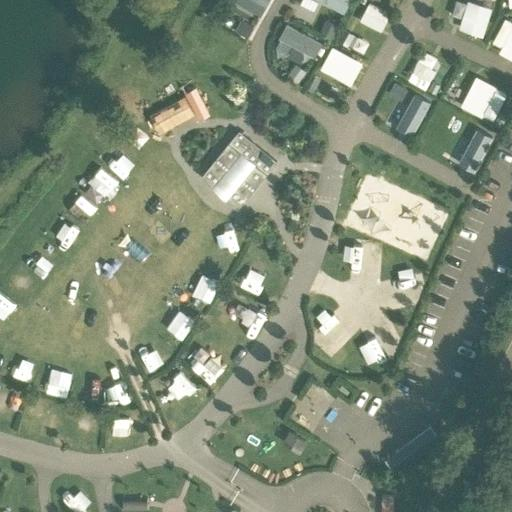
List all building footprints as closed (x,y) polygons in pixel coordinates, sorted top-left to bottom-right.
[(224,0),(256,16),(264,0),(224,0)] [(325,0),(345,9),(348,0),(325,0)] [(373,0),(367,0),(360,17),(384,28),(393,8),(373,0)] [(479,0),(469,0),(461,26),(485,34),(494,5),(479,0)] [(333,34),(339,22),(327,16),(321,29),(333,34)] [(511,47),(511,19),(506,17),(495,39),(511,47)] [(279,36),(316,54),(321,43),(285,25),(279,36)] [(322,64),(353,79),(362,58),(331,44),(322,64)] [(417,56),(406,75),(427,87),(437,68),(417,56)] [(495,120),(510,90),(477,73),(462,104),(495,120)] [(209,115),(197,89),(187,93),(200,119),(209,115)] [(398,125),(412,132),(429,99),(415,92),(398,125)] [(479,128),(461,160),(474,167),(492,135),(479,128)] [(277,162),(238,131),(202,175),(241,206),(277,162)] [(261,268),(274,254),(261,244),(249,257),(261,268)] [(247,268),(239,285),(252,291),(260,275),(247,268)] [(31,404),(28,418),(54,423),(57,410),(31,404)] [(81,433),(100,436),(103,420),(83,417),(81,433)] [(439,440),(430,428),(389,459),(398,471),(439,440)] [(393,511),(394,493),(383,493),(382,511),(393,511)] [(123,509),(148,509),(148,498),(123,498),(123,509)]
